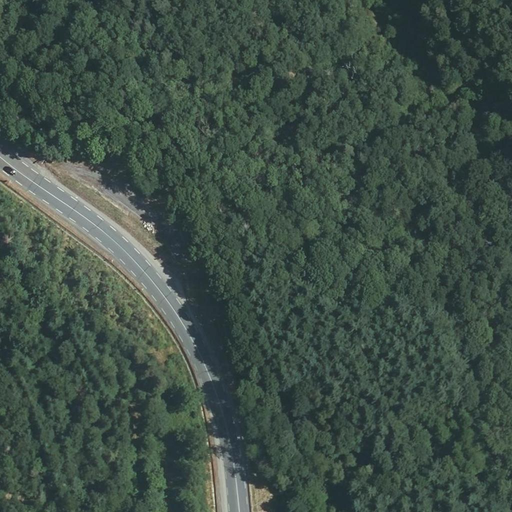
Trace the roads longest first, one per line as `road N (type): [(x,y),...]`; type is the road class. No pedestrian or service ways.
road 1 (primary): [(241,511),(224,408),(181,317),(110,234),(0,155)]
road 2 (track): [(181,317),(178,281),(128,230),(51,171),(12,165)]
